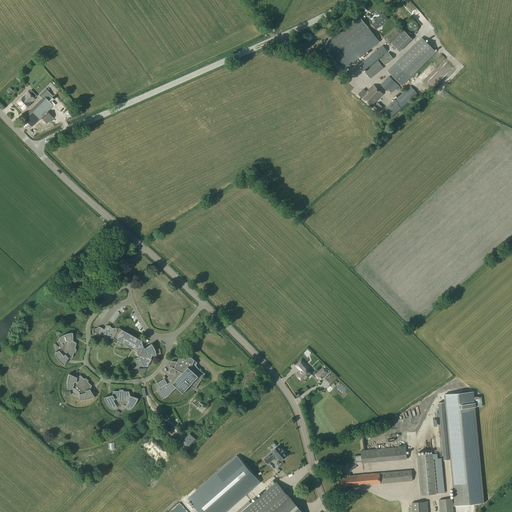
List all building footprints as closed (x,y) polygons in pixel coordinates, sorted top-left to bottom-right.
[(376,22),(372,25),(376,29),(380,27),(379,26),(388,19),(383,14),(374,21),(376,22)] [(358,15),(322,44),(344,71),(379,42),(358,15)] [(406,27),(406,28),(406,29),(406,30),(407,31),(408,32),(409,33),(410,34),(412,34),(413,34),(414,33),(415,33),(416,32),(417,30),(417,29),(417,28),(417,26),(417,25),(416,24),(415,23),(414,23),(413,22),(412,22),(410,22),(409,23),(408,23),(407,24),(406,26),(406,27)] [(403,31),(390,44),(398,52),(411,39),(403,31)] [(402,86),(436,52),(421,38),(387,71),(402,86)] [(383,46),(359,65),(364,71),(387,52),(383,46)] [(388,53),(380,60),(385,65),(393,59),(388,53)] [(446,71),(452,64),(448,60),(441,67),(446,71)] [(375,74),(383,68),(377,61),(369,69),(365,72),(370,79),(375,74)] [(423,70),(426,73),(435,65),(432,62),(423,70)] [(399,86),(389,76),(380,85),(387,91),(389,89),(393,92),(399,86)] [(49,81),(45,85),(52,93),(56,89),(49,81)] [(374,104),(383,95),(373,85),(361,98),(370,107),(371,107),(372,108),(378,113),(383,108),(378,103),(376,105),(374,104)] [(390,104),(385,110),(392,117),(417,94),(410,86),(394,101),(390,104)] [(28,93),(17,103),(20,107),(19,108),(23,111),(34,100),(28,93)] [(38,103),(22,118),(31,128),(38,122),(41,119),(46,124),(53,118),(47,112),(53,106),(48,102),(47,101),(52,96),(48,93),(42,99),(38,103)] [(92,330),(92,332),(99,336),(103,335),(104,338),(112,339),(132,350),(134,349),(136,350),(134,354),(137,357),(138,357),(143,367),(147,367),(151,360),(150,359),(152,356),(156,357),(155,355),(155,353),(154,350),(154,348),(153,346),(151,344),(144,349),(143,347),(141,341),(119,329),(112,328),(109,326),(106,326),(104,330),(99,327),(92,330)] [(55,354),(54,354),(55,356),(56,358),(58,360),(60,362),(61,364),(63,365),(68,359),(72,358),(73,353),(75,353),(76,350),(75,349),(76,344),(73,341),(72,333),(71,333),(68,334),(66,334),(63,335),(61,336),(59,338),(59,340),(58,340),(62,344),(60,350),(55,352),(55,353),(55,354)] [(166,378),(155,385),(158,391),(158,392),(162,400),(168,396),(176,388),(183,395),(190,386),(195,389),(205,374),(201,371),(199,370),(196,366),(197,363),(192,359),(185,355),(186,353),(183,352),(178,357),(179,358),(177,362),(171,362),(169,367),(171,368),(168,376),(169,377),(167,379),(166,378)] [(301,361),(296,366),(300,371),(299,373),(296,376),(299,379),(299,380),(300,381),(301,381),(302,381),(302,382),(312,373),(301,361)] [(321,368),(313,375),(319,381),(327,373),(321,368)] [(67,386),(67,388),(69,390),(74,389),(79,393),(78,398),(80,400),(82,400),(84,400),(86,400),(88,399),(91,398),(94,397),(90,390),(91,386),(87,382),(88,381),(85,378),(84,379),(80,376),(76,378),(69,374),(68,376),(67,379),(67,381),(67,383),(67,386)] [(112,395),(104,398),(104,399),(105,402),(107,404),(108,406),(110,408),(112,409),(114,409),(117,405),(123,405),(127,410),(129,410),(130,409),(132,407),(134,405),(135,403),(136,401),(137,399),(130,396),(128,392),(123,392),(123,390),(119,390),(118,392),(113,391),(112,395)] [(300,398),(308,393),(306,390),(298,396),(300,398)] [(196,399),(192,403),(203,413),(207,409),(196,399)] [(474,401),(445,404),(454,506),(484,503),(474,401)] [(177,439),(176,440),(185,449),(195,440),(189,435),(183,441),(179,438),(178,439),(177,439)] [(280,462),(286,456),(283,453),(284,452),(282,449),(281,450),(278,446),(272,452),(264,460),(268,464),(274,459),(275,461),(278,459),(280,462)] [(361,455),(354,456),(355,463),(362,462),(362,463),(407,459),(406,447),(361,451),(361,455)] [(432,454),(417,455),(421,496),(436,494),(432,454)] [(237,456),(188,499),(199,511),(223,511),(260,482),(237,456)] [(344,477),(337,477),(338,488),(412,481),(411,470),(350,476),(350,473),(344,474),(344,477)] [(276,482),(242,511),(281,511),(293,501),(276,482)] [(452,511),(451,499),(438,500),(439,511),(452,511)] [(302,511),(293,501),(281,511),(302,511)] [(427,511),(427,502),(411,503),(412,511),(427,511)]
